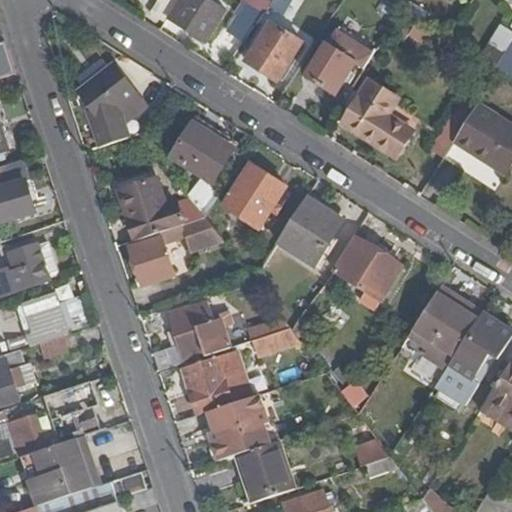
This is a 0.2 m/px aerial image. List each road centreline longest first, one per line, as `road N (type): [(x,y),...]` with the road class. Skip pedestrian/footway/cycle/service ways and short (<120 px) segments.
road 1 (residential): [(28,0),(30,42),(184,511)]
road 2 (residential): [(73,0),(511,281)]
